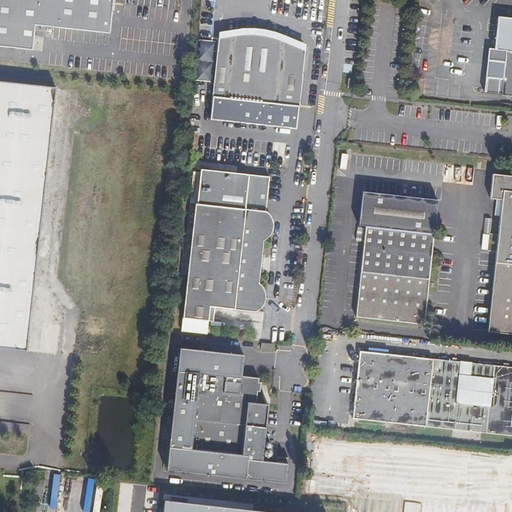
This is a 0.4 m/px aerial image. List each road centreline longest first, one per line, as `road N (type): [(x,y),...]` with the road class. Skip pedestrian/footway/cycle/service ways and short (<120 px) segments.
road 1 (unknown): [(306,343),(180,334),(157,351),(153,373),(156,470),(167,478),(275,489),(293,476),(302,381)]
road 2 (unknown): [(327,140),(210,120),(212,54),(228,4)]
